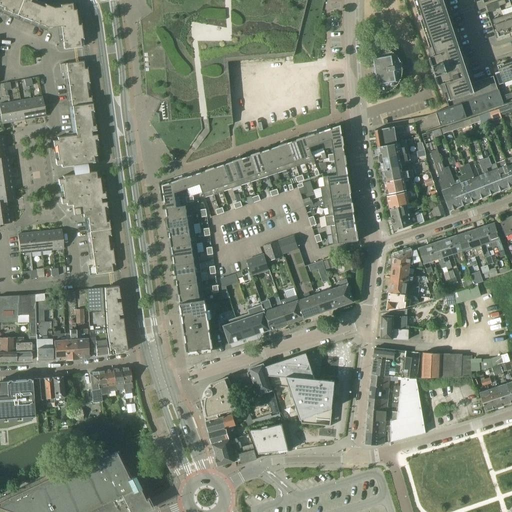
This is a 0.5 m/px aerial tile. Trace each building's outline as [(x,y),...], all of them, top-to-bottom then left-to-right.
[(84,46),(80,16),(78,16),(76,2),(61,5),(61,7),(55,7),(36,0),(0,0),(0,5),(5,8),(4,10),(48,28),(61,26),(64,49),(84,46)] [(146,0),(147,4),(152,12),(140,20),(146,96),(148,97),(149,95),(160,101),(150,123),(166,146),(188,151),(191,147),(195,150),(194,152),(196,153),(230,137),(229,124),(233,124),(228,62),(294,56),(295,54),(311,58),(325,2),(325,0),(146,0)] [(413,0),(429,47),(428,48),(431,57),(430,57),(433,67),(434,68),(436,74),(436,75),(439,85),(440,85),(443,94),(444,93),(449,107),(436,111),(436,112),(438,117),(441,126),(503,105),(503,104),(504,104),(499,89),(498,90),(493,76),(472,83),(468,74),(468,75),(465,76),(462,65),(460,59),(440,0),(413,0)] [(488,12),(500,8),(499,6),(500,6),(498,1),(492,4),(486,6),(488,12)] [(511,13),(503,16),(509,33),(511,31),(511,13)] [(505,35),(504,34),(509,33),(503,16),(493,20),(499,37),(505,35)] [(379,57),(373,58),(378,85),(379,85),(380,93),(380,94),(385,93),(390,91),(395,88),(398,84),(401,79),(402,77),(403,73),(403,68),(402,65),(401,61),(398,57),(397,55),(393,52),(389,49),(384,48),(379,48),(379,49),(379,48),(379,57)] [(68,78),(69,88),(76,134),(57,136),(58,139),(52,140),(56,165),(61,164),(61,167),(97,162),(95,148),(99,147),(86,60),(60,64),(61,72),(63,72),(64,79),(68,78)] [(499,71),(503,83),(511,80),(511,73),(508,63),(504,64),(503,63),(497,65),(499,71)] [(499,71),(495,73),(499,85),(500,84),(503,83),(499,71)] [(45,115),(41,96),(31,98),(34,118),(45,115)] [(34,118),(31,98),(20,100),(24,120),(34,118)] [(24,120),(20,100),(9,102),(13,122),(24,120)] [(0,104),(0,111),(3,124),(13,122),(9,102),(0,104)] [(503,108),(498,109),(500,115),(501,115),(504,114),(510,112),(508,106),(507,106),(503,108)] [(498,109),(489,112),(491,118),(500,115),(498,109)] [(489,112),(479,116),(480,121),(482,126),(490,124),(488,119),(491,118),(489,112)] [(479,116),(470,119),(472,124),(480,121),(479,116)] [(470,119),(460,122),(462,128),(472,124),(470,119)] [(460,122),(451,126),(452,131),(462,128),(460,122)] [(395,126),(375,130),(376,137),(395,134),(404,132),(403,125),(395,127),(395,126)] [(341,126),(331,129),(333,140),(332,140),(334,152),(344,150),(341,126)] [(451,126),(441,129),(443,134),(452,131),(451,126)] [(324,131),(306,137),(312,152),(324,148),(322,144),(332,140),(333,140),(331,129),(324,131)] [(432,131),(434,138),(440,136),(442,135),(440,129),(432,131)] [(395,134),(376,137),(378,147),(397,144),(395,134)] [(306,137),(297,140),(305,164),(314,161),(312,152),(306,137)] [(297,140),(288,143),(296,167),(305,164),(297,140)] [(397,144),(378,147),(380,159),(418,151),(417,148),(408,150),(408,147),(404,147),(402,141),(397,144)] [(288,143),(279,146),(287,170),(296,167),(288,143)] [(272,149),(270,150),(278,173),(287,170),(279,146),(279,147),(279,146),(272,149)] [(270,150),(261,153),(269,176),(278,173),(270,150)] [(334,154),(328,155),(330,162),(335,161),(337,175),(348,173),(347,167),(344,150),(334,152),(334,154)] [(438,150),(430,152),(431,152),(434,163),(440,180),(438,181),(442,191),(449,211),(459,207),(454,193),(444,168),(441,160),(438,150)] [(418,151),(380,159),(382,170),(402,167),(401,161),(410,160),(409,153),(418,152),(418,151)] [(261,153),(252,156),(259,179),(269,176),(261,153)] [(252,156),(242,159),(250,182),(259,179),(252,156)] [(0,169),(11,168),(10,157),(9,157),(7,157),(7,158),(0,158),(0,169)] [(489,157),(483,160),(496,192),(505,189),(495,164),(492,165),(489,157)] [(242,159),(233,162),(241,186),(250,182),(242,159)] [(481,175),(478,176),(486,196),(496,192),(483,160),(479,161),(484,174),(481,175)] [(511,179),(505,160),(495,164),(505,189),(511,185),(511,179)] [(227,164),(224,165),(232,189),(241,186),(233,162),(227,164)] [(469,164),(465,166),(477,200),(486,196),(478,176),(472,179),(472,177),(474,176),(469,164)] [(224,165),(215,168),(223,192),(232,189),(224,165)] [(449,166),(444,168),(454,193),(459,207),(468,203),(461,183),(460,184),(456,185),(450,170),(449,166)] [(459,177),(458,178),(460,184),(461,183),(468,203),(477,200),(465,166),(460,168),(463,176),(459,177)] [(402,167),(382,170),(385,182),(411,177),(413,177),(412,170),(402,171),(402,167)] [(11,168),(0,169),(0,180),(13,179),(11,168)] [(215,168),(206,171),(214,195),(223,192),(215,168)] [(116,271),(114,257),(106,197),(104,184),(100,185),(98,170),(63,175),(63,178),(58,179),(62,203),(66,202),(66,205),(72,204),(74,215),(83,214),(84,217),(88,217),(94,259),(90,260),(90,266),(88,266),(89,275),(116,271)] [(206,171),(197,174),(205,198),(214,195),(206,171)] [(337,175),(323,177),(325,187),(349,184),(348,174),(348,173),(337,175)] [(179,180),(173,182),(174,193),(175,193),(200,185),(205,198),(197,174),(179,180)] [(411,177),(385,182),(387,194),(416,189),(415,186),(414,181),(412,182),(411,177)] [(434,184),(432,178),(424,181),(426,187),(434,184)] [(13,179),(0,180),(0,191),(14,189),(13,179)] [(172,182),(163,186),(164,195),(165,202),(166,209),(177,208),(177,207),(175,193),(174,193),(173,182),(172,182)] [(325,187),(321,187),(322,197),(351,193),(349,184),(325,187)] [(14,189),(0,191),(0,202),(9,201),(9,202),(16,201),(14,189)] [(416,190),(388,196),(390,209),(407,204),(409,203),(408,199),(418,197),(416,190)] [(351,193),(322,197),(324,207),(328,207),(328,206),(352,203),(351,193)] [(432,196),(435,207),(442,205),(438,194),(432,196)] [(0,202),(0,213),(10,212),(9,202),(9,201),(0,202)] [(352,203),(328,206),(328,207),(329,216),(354,212),(352,203)] [(407,204),(390,209),(393,219),(413,213),(413,212),(416,211),(417,213),(417,212),(421,211),(421,210),(424,209),(424,205),(417,207),(408,209),(407,204)] [(177,208),(166,209),(168,219),(192,215),(191,205),(177,207),(177,208)] [(442,205),(435,207),(433,208),(436,217),(443,214),(445,213),(442,205)] [(413,213),(393,219),(395,230),(412,224),(412,225),(420,223),(417,213),(416,211),(413,212),(413,213)] [(10,212),(0,213),(0,224),(0,225),(12,223),(10,212)] [(329,216),(325,216),(327,226),(331,225),(355,222),(354,212),(329,216)] [(192,215),(168,219),(169,228),(194,224),(192,215)] [(317,218),(320,227),(326,226),(323,216),(317,218)] [(511,221),(510,217),(500,221),(506,237),(511,234),(511,221)] [(355,222),(331,225),(332,235),(357,231),(356,224),(355,222)] [(495,223),(485,226),(491,243),(495,241),(499,253),(504,251),(495,223)] [(194,224),(169,228),(171,238),(195,234),(194,224)] [(485,226),(476,229),(485,258),(490,256),(486,245),(491,243),(485,226)] [(476,229),(467,233),(472,249),(477,248),(481,259),(485,258),(476,229)] [(62,230),(51,231),(53,250),(64,249),(62,230)] [(53,250),(51,231),(40,232),(42,252),(53,250)] [(357,231),(332,235),(334,245),(358,241),(357,231)] [(40,232),(29,233),(31,253),(42,252),(40,232)] [(18,234),(20,254),(31,253),(29,233),(18,234)] [(467,233),(457,236),(465,261),(466,261),(467,264),(471,262),(470,259),(475,257),(472,249),(467,233)] [(195,234),(171,238),(172,247),(197,243),(195,234)] [(294,236),(279,241),(283,254),(298,249),(294,236)] [(457,236),(447,239),(453,255),(458,253),(461,262),(465,261),(457,236)] [(447,239),(438,242),(447,268),(446,268),(447,270),(452,268),(451,266),(448,256),(453,255),(447,239)] [(278,242),(264,247),(269,261),(283,256),(278,242)] [(438,242),(429,245),(434,261),(439,259),(442,269),(446,268),(447,268),(438,242)] [(173,254),(174,257),(198,253),(197,243),(172,247),(173,254)] [(429,245),(419,248),(428,274),(433,272),(430,262),(434,261),(429,245)] [(394,257),(394,258),(393,258),(392,264),(393,264),(393,265),(410,267),(423,268),(416,249),(408,252),(408,251),(405,252),(405,253),(402,254),(401,253),(394,256),(394,257)] [(198,253),(174,257),(175,266),(200,263),(198,253)] [(33,270),(33,255),(24,255),(24,270),(33,270)] [(264,255),(247,260),(249,266),(252,276),(269,270),(264,255)] [(331,259),(324,261),(325,264),(326,269),(334,267),(332,259),(331,259)] [(322,260),(308,265),(310,271),(318,268),(323,282),(329,279),(322,260)] [(200,263),(175,266),(177,276),(201,272),(200,263)] [(393,265),(391,279),(420,282),(420,276),(408,275),(410,267),(393,265)] [(496,268),(489,270),(492,277),(498,274),(496,268)] [(483,272),(485,279),(492,277),(489,270),(483,272)] [(201,272),(177,276),(178,286),(203,282),(201,272)] [(221,287),(238,283),(237,277),(243,276),(242,272),(219,277),(221,287)] [(341,286),(331,289),(337,308),(354,302),(346,279),(340,281),(341,286)] [(389,293),(397,294),(406,295),(407,287),(419,288),(420,282),(391,279),(389,293)] [(465,281),(467,287),(474,285),(472,279),(465,281)] [(204,291),(203,282),(178,286),(179,295),(204,291)] [(109,353),(127,350),(118,286),(104,287),(106,331),(109,353)] [(454,293),(455,304),(481,297),(478,286),(454,293)] [(92,289),(87,289),(89,330),(91,330),(94,330),(96,355),(96,356),(108,354),(105,334),(103,312),(102,287),(92,288),(92,289)] [(331,289),(314,295),(321,313),(337,308),(331,289)] [(74,290),(65,291),(65,301),(75,300),(74,291),(74,290)] [(206,303),(205,300),(204,291),(179,295),(180,302),(183,317),(182,317),(183,323),(184,323),(188,352),(213,349),(207,310),(206,303)] [(447,306),(455,304),(454,293),(454,292),(442,296),(442,300),(446,299),(447,306)] [(35,294),(34,294),(35,317),(35,323),(36,339),(36,341),(37,360),(44,360),(52,359),(55,359),(54,340),(51,340),(51,335),(51,331),(48,331),(48,329),(51,329),(51,321),(43,322),(43,310),(50,310),(50,293),(35,294)] [(305,298),(298,301),(305,319),(321,313),(314,295),(310,296),(309,293),(304,295),(305,298)] [(416,300),(416,297),(407,296),(408,295),(406,295),(397,294),(389,293),(387,310),(406,308),(418,303),(418,300),(416,300)] [(18,295),(17,322),(17,323),(28,323),(28,332),(29,334),(29,337),(29,341),(36,341),(36,339),(35,323),(35,317),(34,294),(18,295)] [(0,322),(17,322),(18,295),(0,296),(0,322)] [(288,304),(282,306),(285,316),(288,325),(305,319),(298,301),(296,295),(287,298),(288,304)] [(262,305),(249,309),(250,312),(249,312),(257,335),(271,330),(268,322),(265,312),(264,309),(262,305)] [(282,306),(265,312),(268,322),(285,316),(282,306)] [(83,309),(75,309),(76,324),(84,324),(83,309)] [(249,312),(236,317),(243,339),(257,335),(249,312)] [(285,316),(268,322),(271,330),(271,331),(288,325),(285,316)] [(388,316),(382,316),(381,338),(408,340),(409,326),(407,326),(407,317),(394,317),(388,316)] [(236,317),(218,323),(222,333),(225,332),(230,344),(243,339),(236,317)] [(76,330),(75,330),(77,358),(88,357),(87,329),(81,330),(81,338),(76,338),(76,330)] [(69,334),(64,334),(65,359),(77,358),(75,330),(69,331),(69,334)] [(59,331),(53,332),(54,340),(55,359),(55,360),(65,359),(64,334),(60,334),(59,331)] [(16,337),(0,337),(0,360),(16,360),(15,342),(16,339),(16,337)] [(31,359),(31,342),(22,342),(22,339),(16,339),(15,342),(16,360),(31,359)] [(375,348),(374,358),(392,359),(390,376),(399,377),(402,377),(417,378),(420,353),(375,348)] [(305,353),(264,367),(271,386),(290,387),(302,423),(330,425),(334,381),(314,379),(305,353)] [(424,353),(423,378),(456,377),(471,377),(471,376),(472,371),(472,359),(472,356),(462,356),(462,354),(448,354),(424,353)] [(374,358),(372,374),(390,376),(392,359),(374,358)] [(267,395),(273,414),(279,412),(276,400),(273,390),(272,390),(271,386),(264,367),(263,364),(249,368),(250,370),(247,373),(249,377),(253,378),(258,394),(267,392),(268,394),(267,395)] [(124,390),(124,394),(131,393),(130,389),(131,389),(130,380),(132,379),(130,367),(121,368),(124,390)] [(118,394),(117,390),(124,390),(121,368),(112,369),(114,382),(116,385),(117,394),(118,394)] [(115,390),(115,395),(117,394),(116,385),(114,382),(112,369),(105,370),(108,391),(115,390)] [(105,370),(98,371),(101,395),(109,393),(108,391),(105,370)] [(102,400),(101,395),(98,371),(89,372),(93,401),(102,400)] [(481,381),(482,386),(487,385),(485,379),(484,379),(482,373),(479,374),(481,381)] [(372,374),(371,386),(392,388),(392,385),(398,386),(399,377),(390,376),(372,374)] [(58,399),(63,399),(62,376),(52,377),(54,397),(58,396),(58,399)] [(45,404),(50,403),(49,397),(54,397),(52,377),(43,378),(45,404)] [(207,398),(202,399),(206,421),(232,414),(238,412),(237,408),(232,396),(235,394),(228,377),(211,384),(212,388),(212,389),(211,389),(211,388),(210,388),(209,388),(208,389),(207,389),(206,390),(206,391),(206,392),(206,393),(206,394),(207,395),(207,396),(208,396),(207,398)] [(371,386),(370,398),(390,400),(391,393),(398,394),(402,377),(399,377),(398,386),(392,385),(392,388),(371,386)] [(395,420),(388,422),(390,432),(391,442),(426,433),(418,390),(417,378),(402,377),(398,394),(397,402),(395,411),(396,411),(395,420)] [(34,378),(36,404),(45,404),(43,378),(34,378)] [(0,418),(34,416),(31,379),(0,380),(0,418)] [(511,399),(507,384),(498,387),(504,406),(511,402),(511,399)] [(498,387),(488,390),(495,409),(504,406),(498,387)] [(480,393),(486,411),(495,409),(488,390),(480,393)] [(370,398),(369,409),(390,410),(390,402),(397,402),(398,394),(391,393),(390,400),(370,398)] [(369,409),(368,421),(386,422),(389,422),(390,411),(395,411),(397,402),(390,402),(390,410),(369,409)] [(91,412),(82,414),(82,413),(81,407),(68,409),(69,415),(71,424),(78,424),(79,422),(79,421),(92,419),(91,412)] [(368,421),(367,433),(385,434),(385,431),(390,432),(388,422),(395,420),(396,411),(395,411),(390,411),(389,422),(386,422),(368,421)] [(232,414),(206,421),(209,433),(232,426),(235,425),(232,414)] [(282,423),(250,429),(259,454),(289,450),(288,448),(282,424),(282,423)] [(293,447),(287,423),(282,424),(288,448),(293,447)] [(232,426),(209,433),(212,444),(229,439),(228,433),(233,431),(234,431),(232,426)] [(367,433),(366,444),(378,445),(384,444),(391,442),(390,432),(385,431),(385,434),(367,433)] [(229,439),(212,444),(215,454),(241,447),(240,442),(231,445),(229,439)] [(241,447),(215,454),(218,466),(220,465),(223,464),(224,464),(225,464),(227,463),(230,462),(232,462),(235,461),(240,460),(241,464),(246,462),(257,459),(256,456),(256,455),(254,450),(253,444),(241,447)] [(0,511),(142,511),(151,508),(147,499),(145,500),(139,488),(134,476),(132,476),(119,450),(110,455),(106,449),(100,452),(98,449),(0,497),(0,511)]
